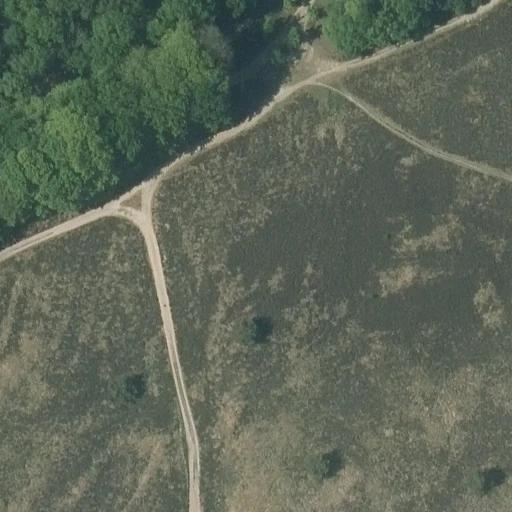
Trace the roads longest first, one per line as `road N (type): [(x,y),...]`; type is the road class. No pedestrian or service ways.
road 1 (track): [(156,173),(146,215),(190,456),(192,511)]
road 2 (track): [(0,155),(191,66),(269,0)]
road 3 (track): [(259,67),(0,184)]
road 4 (track): [(511,180),(434,153),(309,79)]
road 5 (track): [(489,0),(309,79)]
road 6 (track): [(309,79),(156,173)]
road 7 (track): [(156,173),(120,202),(0,256)]
